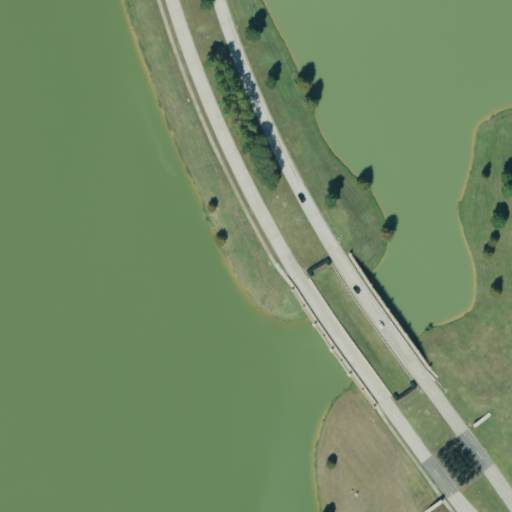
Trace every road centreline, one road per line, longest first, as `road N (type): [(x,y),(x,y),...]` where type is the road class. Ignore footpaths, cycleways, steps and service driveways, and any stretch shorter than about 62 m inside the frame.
road 1 (secondary): [(171,0),(231,153),(299,283)]
road 2 (secondary): [(338,260),(267,128),(220,0)]
road 3 (secondary): [(511,507),(418,375)]
road 4 (secondary): [(299,283),(381,400)]
road 5 (secondary): [(418,375),(338,260)]
road 6 (secondary): [(381,400),(465,511)]
